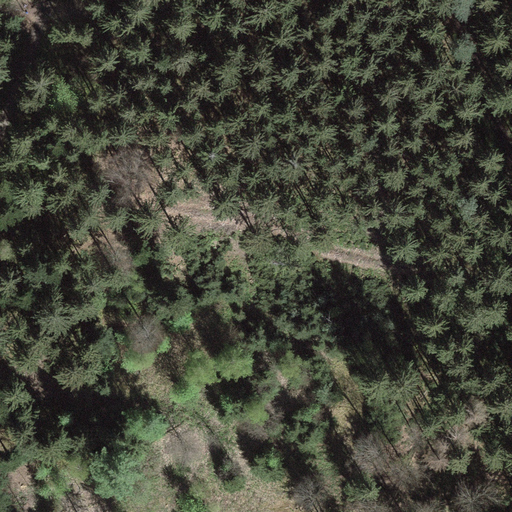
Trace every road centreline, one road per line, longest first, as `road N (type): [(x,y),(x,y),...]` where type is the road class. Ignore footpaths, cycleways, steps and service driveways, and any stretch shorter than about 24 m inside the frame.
road 1 (track): [(511,171),(429,0)]
road 2 (track): [(49,0),(0,118)]
